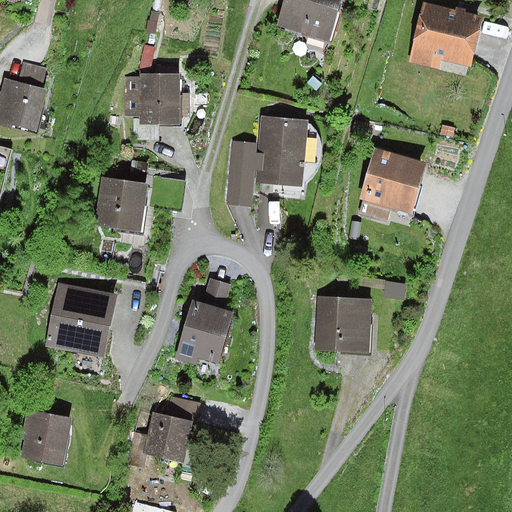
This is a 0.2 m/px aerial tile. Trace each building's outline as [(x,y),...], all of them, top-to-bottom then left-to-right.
[(349,0),(293,0),(288,23),(340,37),(349,0)] [(482,17),(424,3),(410,61),(468,75),(482,17)] [(146,33),(156,35),(159,12),(151,11),(150,20),(148,20),(146,33)] [(144,45),(138,70),(149,72),(155,48),(144,45)] [(23,63),(18,83),(42,89),(47,69),(23,63)] [(140,78),(127,78),(127,115),(140,115),(140,124),(159,124),(177,124),(177,114),(188,114),(188,96),(178,96),(178,76),(140,76),(140,78)] [(18,83),(4,80),(0,96),(0,124),(35,133),(46,90),(42,89),(18,83)] [(308,121),(262,116),(258,153),(257,171),(255,182),(301,186),(308,121)] [(159,140),(159,124),(140,124),(133,124),(134,140),(159,140)] [(442,126),(440,134),(452,137),(454,129),(442,126)] [(255,144),(232,141),(226,204),(250,207),(254,170),(257,171),(258,153),(254,153),(255,144)] [(424,164),(378,150),(360,213),(387,221),(391,208),(410,213),(424,164)] [(147,185),(101,178),(94,225),(140,232),(147,185)] [(186,182),(154,178),(151,208),(182,212),(186,182)] [(386,291),(385,298),(404,300),(407,283),(356,276),(355,286),(386,291)] [(210,279),(203,304),(223,310),(231,285),(210,279)] [(102,358),(116,295),(59,283),(46,346),(102,358)] [(372,301),(319,297),(316,351),(368,354),(372,301)] [(203,304),(192,301),(174,359),(195,366),(198,357),(217,363),(233,313),(223,310),(203,304)] [(171,397),(167,417),(193,423),(198,424),(202,404),(171,397)] [(71,418),(28,411),(20,456),(64,463),(71,418)] [(167,417),(155,414),(145,454),(183,463),(193,423),(167,417)] [(134,433),(126,464),(140,467),(147,436),(134,433)] [(169,511),(135,502),(131,511),(169,511)]
